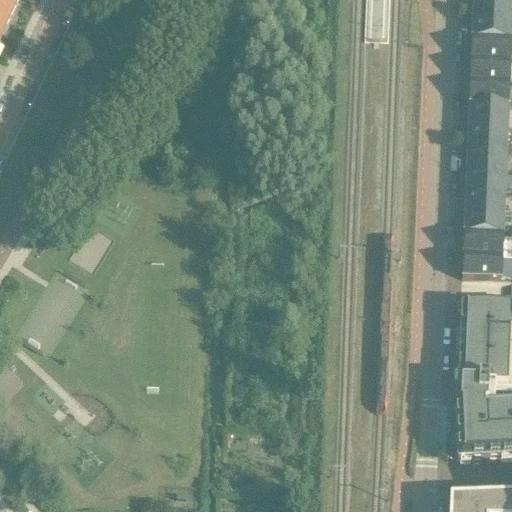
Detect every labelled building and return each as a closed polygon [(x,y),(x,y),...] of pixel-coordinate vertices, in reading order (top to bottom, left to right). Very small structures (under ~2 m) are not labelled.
[(0,0),(0,1),(16,9),(20,0),(0,0)] [(0,1),(0,33),(3,35),(16,9),(0,1)] [(511,3),(472,1),(472,23),(511,24),(511,3)] [(511,24),(472,23),(471,44),(510,46),(511,24)] [(510,46),(471,44),(470,66),(509,68),(510,46)] [(509,68),(470,66),(469,85),(508,86),(509,68)] [(508,86),(469,85),(468,107),(507,109),(508,86)] [(507,109),(468,107),(467,132),(506,133),(507,109)] [(506,133),(467,132),(466,153),(505,154),(506,133)] [(505,154),(466,153),(465,175),(504,176),(505,154)] [(504,176),(465,175),(464,196),(503,198),(504,176)] [(503,198),(464,196),(464,218),(503,219),(503,198)] [(503,219),(464,218),(463,239),(502,241),(503,219)] [(502,241),(463,239),(462,261),(501,262),(502,241)] [(501,262),(462,261),(461,284),(500,285),(501,262)] [(459,411),(453,412),(456,468),(511,465),(511,414),(482,416),(482,411),(485,411),(486,394),(504,395),(504,392),(506,392),(506,387),(509,338),(511,337),(511,308),(460,306),(459,333),(457,364),(458,364),(457,390),(460,391),(459,411)]
